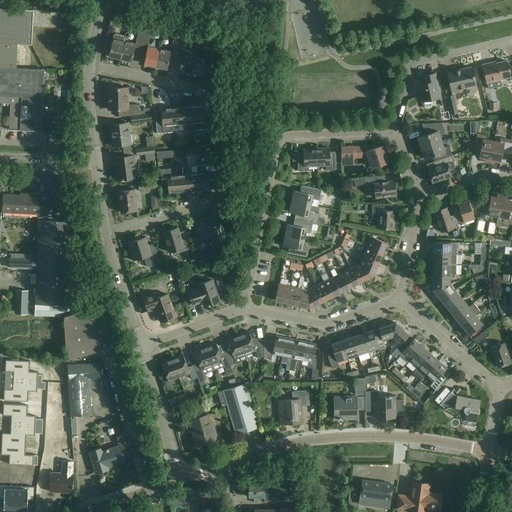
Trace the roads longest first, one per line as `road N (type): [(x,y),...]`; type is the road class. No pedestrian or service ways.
road 1 (residential): [(244,311),(281,140),(390,132)]
road 2 (tertiary): [(487,451),(350,437),(307,440),(223,465)]
road 3 (residential): [(390,132),(414,63),(511,41)]
road 4 (residential): [(106,233),(93,168),(91,68)]
road 5 (residential): [(244,311),(319,326),(400,300)]
road 6 (residential): [(179,478),(138,346)]
road 7 (residential): [(400,300),(497,394)]
road 8 (residential): [(212,93),(91,68)]
road 9 (residential): [(106,233),(222,198)]
